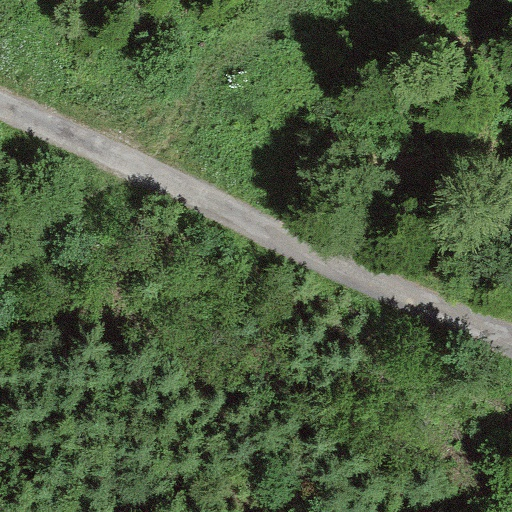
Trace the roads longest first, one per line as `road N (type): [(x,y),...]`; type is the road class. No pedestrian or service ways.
road 1 (track): [(132,170),(511,341)]
road 2 (track): [(0,108),(132,170)]
